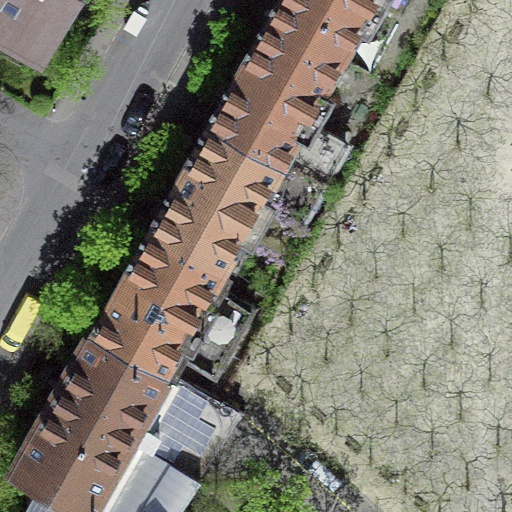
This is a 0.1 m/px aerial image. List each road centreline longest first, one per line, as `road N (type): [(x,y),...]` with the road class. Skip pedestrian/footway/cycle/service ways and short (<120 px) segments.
road 1 (residential): [(81,164),(173,0)]
road 2 (residential): [(0,307),(81,164)]
